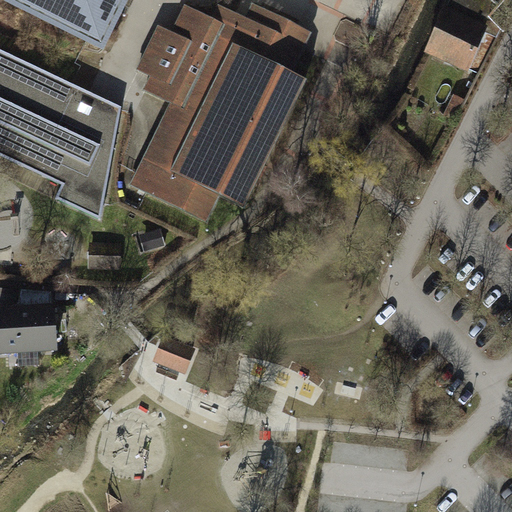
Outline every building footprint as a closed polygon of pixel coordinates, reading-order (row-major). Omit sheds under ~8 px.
[(6,0),(105,49),(128,0),(6,0)] [(495,0),(457,0),(452,13),(490,30),(502,3),(495,0)] [(245,212),(310,85),(290,75),(310,35),(258,8),(250,23),(223,10),(216,23),(189,9),(175,36),(161,29),(140,70),(157,79),(151,90),(175,102),(130,190),(205,228),(219,199),(245,212)] [(470,74),(490,30),(452,13),(433,57),(470,74)] [(0,159),(56,187),(61,198),(108,222),(124,111),(0,51),(0,159)] [(455,124),(466,104),(456,98),(445,119),(455,124)] [(53,293),(23,291),(18,310),(54,308),(53,293)] [(18,310),(0,310),(0,334),(1,354),(57,351),(54,308),(18,310)] [(170,342),(160,364),(187,376),(197,354),(170,342)]
